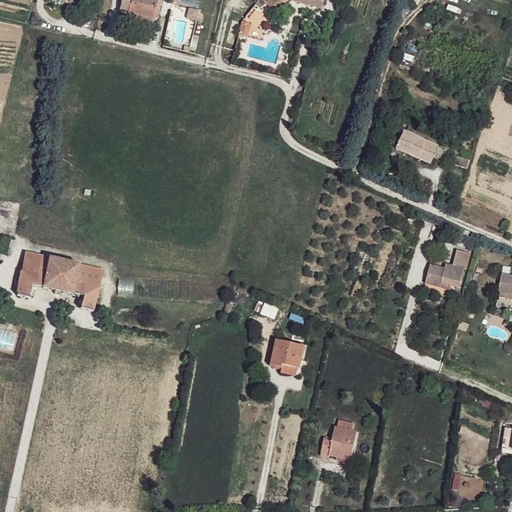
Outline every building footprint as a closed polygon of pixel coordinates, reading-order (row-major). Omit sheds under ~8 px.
[(138,13),(155,18),(159,0),(123,0),(121,8),(138,13)] [(159,0),(155,18),(158,18),(163,0),(159,0)] [(289,0),(270,0),(268,2),(275,11),(289,1),(289,0)] [(325,0),(289,0),(289,1),(323,10),(325,0)] [(259,9),(237,2),(235,12),(256,18),(259,9)] [(152,27),(155,18),(138,13),(136,23),(152,27)] [(441,149),(407,134),(399,151),(433,167),(441,149)] [(471,252),(456,248),(452,265),(448,265),(447,267),(432,264),(427,282),(443,286),(444,282),(454,284),(461,286),(471,252)] [(13,258),(0,254),(0,266),(1,266),(2,264),(12,266),(13,258)] [(52,259),(28,254),(24,274),(48,279),(52,259)] [(79,265),(52,259),(48,279),(47,288),(74,293),(76,282),(79,265)] [(104,270),(79,265),(76,282),(100,288),(104,270)] [(48,279),(24,274),(18,295),(32,297),(34,286),(47,288),(48,279)] [(511,277),(501,276),(498,294),(511,296),(511,277)] [(100,288),(76,282),(74,293),(84,296),(83,308),(96,311),(100,288)] [(305,346),(279,340),(272,367),(282,370),(281,374),(301,378),(303,369),(300,368),(305,346)] [(355,434),(334,429),(330,441),(322,441),(318,457),(326,459),(327,457),(348,461),(355,434)] [(502,455),(509,456),(511,431),(511,430),(505,430),(502,455)]
